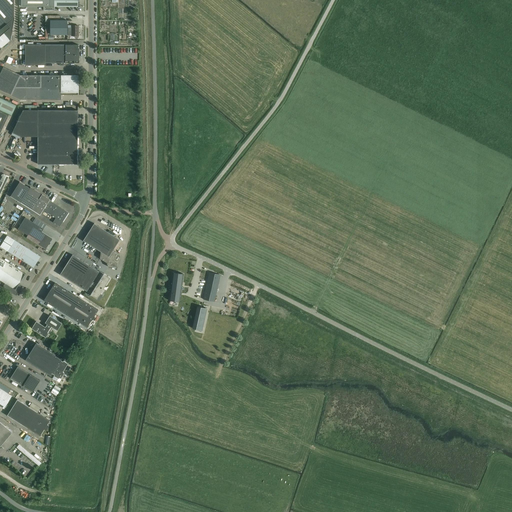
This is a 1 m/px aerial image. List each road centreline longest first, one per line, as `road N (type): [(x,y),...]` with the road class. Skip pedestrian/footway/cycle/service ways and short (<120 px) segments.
road 1 (unclassified): [(511,409),(171,240)]
road 2 (unclassified): [(171,240),(286,92),(333,0)]
road 3 (unclassified): [(109,511),(148,284),(171,240)]
road 4 (secondary): [(87,199),(94,0)]
road 5 (secondary): [(0,344),(87,199)]
